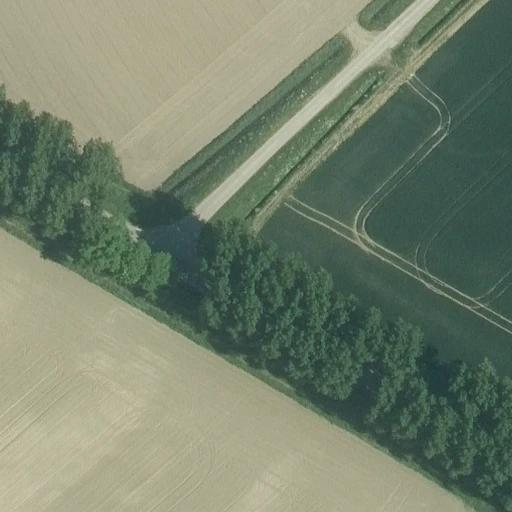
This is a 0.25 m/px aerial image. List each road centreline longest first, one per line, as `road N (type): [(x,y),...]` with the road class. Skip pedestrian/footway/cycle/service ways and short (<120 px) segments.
road 1 (tertiary): [(511,464),(156,258)]
road 2 (unclassified): [(156,258),(420,0)]
road 3 (tertiary): [(156,258),(0,166)]
